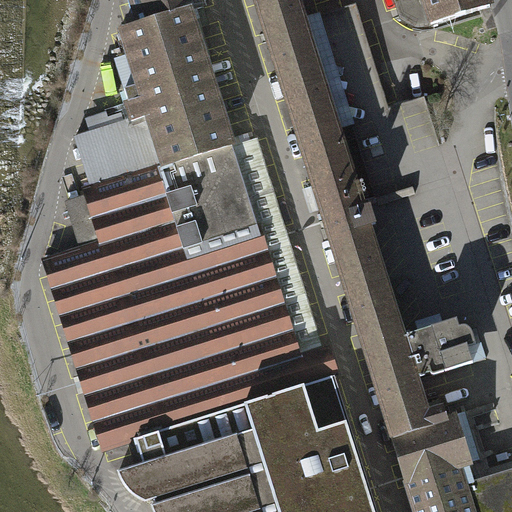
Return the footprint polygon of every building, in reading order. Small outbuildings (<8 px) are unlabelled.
[(83,162),(91,189),(231,146),(189,11),(203,7),(200,0),(128,0),(138,31),(122,36),(140,92),(119,99),(127,122),(76,137),(83,162)] [(484,511),(477,490),(469,467),(481,463),(465,413),(450,417),(446,405),(434,410),(425,384),(476,368),(467,342),(477,339),(472,324),(467,321),(461,322),(458,314),(436,321),(406,331),(301,0),(424,0),(432,23),(491,4),(489,0),(256,0),(326,223),(384,411),(404,476),(415,511),(484,511)] [(247,141),(231,146),(91,189),(83,192),(100,244),(75,251),(43,262),(72,354),(102,446),(331,374),(330,370),(325,354),(256,138),(247,141)] [(332,375),(240,404),(273,511),(376,511),(360,462),(332,375)] [(273,511),(240,404),(137,438),(141,451),(146,465),(119,472),(125,487),(139,500),(152,504),(155,511),(273,511)] [(511,511),(511,477),(477,490),(484,511),(511,511)]
